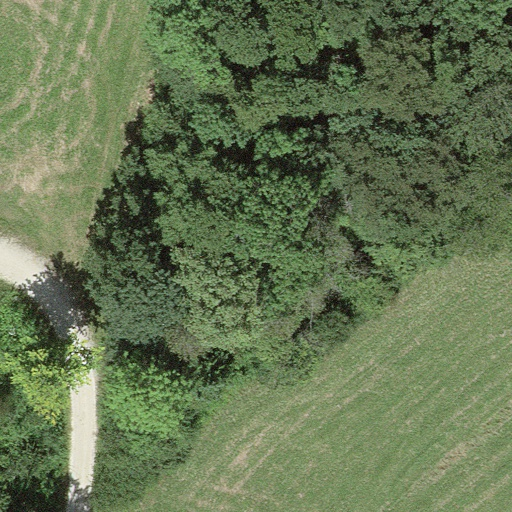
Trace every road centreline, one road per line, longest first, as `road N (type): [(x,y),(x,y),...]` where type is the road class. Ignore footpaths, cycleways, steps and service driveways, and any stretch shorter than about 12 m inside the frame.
road 1 (track): [(73,320),(185,0)]
road 2 (track): [(79,511),(88,387),(73,320),(39,273),(0,252)]
